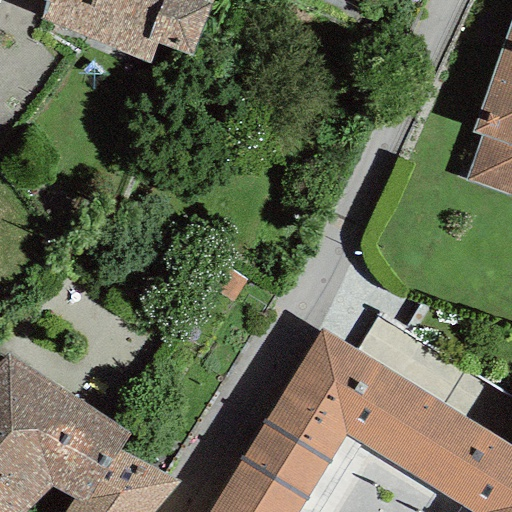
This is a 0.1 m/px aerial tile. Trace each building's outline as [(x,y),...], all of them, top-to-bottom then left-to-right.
[(53,0),(52,3),(45,0),(38,20),(149,64),(158,44),(193,55),(211,3),(201,0),(53,0)] [(511,12),(469,130),(482,136),(464,179),(511,197),(511,12)] [(511,511),(511,447),(321,328),(206,511),(511,511)] [(7,348),(0,354),(0,511),(9,511),(50,474),(71,485),(85,492),(116,438),(125,423),(7,348)] [(85,492),(71,485),(54,511),(140,511),(171,474),(116,438),(85,492)]
